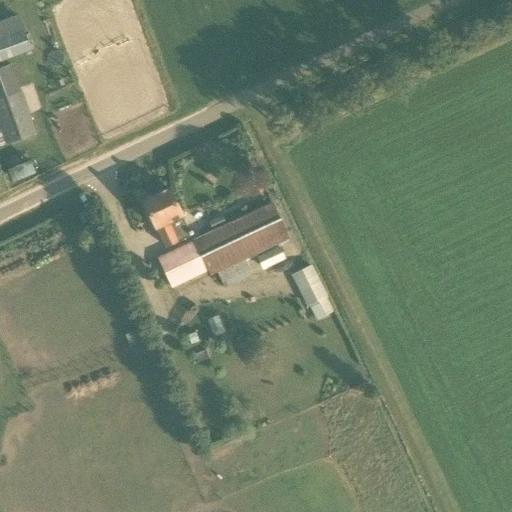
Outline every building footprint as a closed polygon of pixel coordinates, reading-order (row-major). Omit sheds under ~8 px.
[(0,61),(31,50),(18,14),(0,20),(0,61)] [(0,145),(35,133),(10,64),(0,67),(0,145)] [(165,247),(191,235),(169,189),(144,201),(165,247)] [(245,260),(290,239),(274,204),(226,226),(212,232),(158,257),(172,288),(208,271),(210,276),(218,273),(245,260)] [(334,311),(327,297),(311,265),(291,274),(307,307),(310,306),(317,320),(334,311)]
